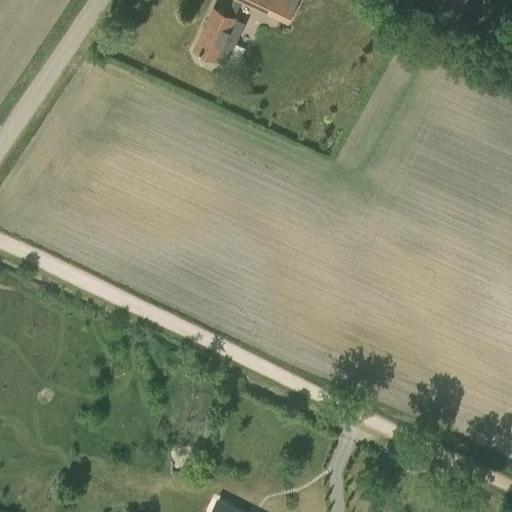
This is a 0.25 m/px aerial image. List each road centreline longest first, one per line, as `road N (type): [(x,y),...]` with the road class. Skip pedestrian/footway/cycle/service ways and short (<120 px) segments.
road 1 (track): [(0,243),(511,489)]
road 2 (tertiary): [(0,146),(98,0)]
